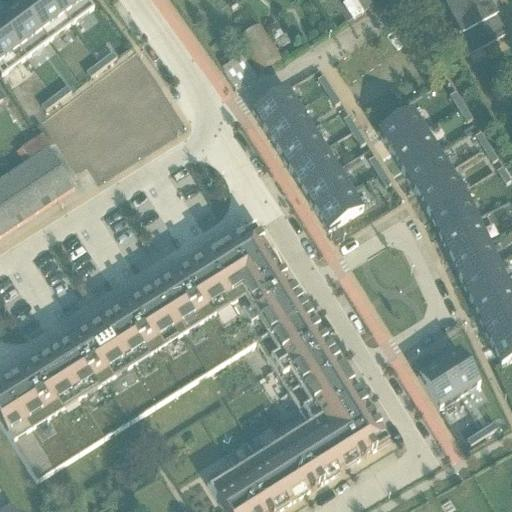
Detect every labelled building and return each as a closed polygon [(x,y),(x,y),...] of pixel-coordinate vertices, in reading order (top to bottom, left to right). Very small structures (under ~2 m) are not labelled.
[(92,0),(14,0),(0,11),(0,77),(4,83),(101,10),(92,0)] [(365,0),(351,0),(341,7),(351,22),(371,10),(365,0)] [(464,64),(505,40),(502,33),(496,16),(490,13),(484,0),(465,0),(443,12),(458,39),(452,42),(464,64)] [(273,25),(264,31),(278,53),(291,45),(285,36),(282,38),(273,25)] [(257,30),(237,42),(258,76),(279,63),(257,30)] [(240,60),(220,73),(235,95),(255,82),(240,60)] [(325,97),(330,94),(322,81),(317,84),(325,97)] [(330,94),(325,97),(334,111),(339,108),(330,94)] [(263,136),(297,115),(285,95),(250,117),(263,136)] [(297,115),(263,136),(276,157),(310,135),(297,115)] [(388,157),(423,135),(410,115),(376,137),(388,157)] [(350,138),(356,135),(347,121),(342,125),(350,138)] [(310,135),(276,157),(288,177),(323,155),(310,135)] [(356,135),(350,138),(359,152),(364,149),(356,135)] [(423,135),(388,157),(401,177),(436,155),(423,135)] [(323,155),(288,177),(301,197),(335,176),(323,155)] [(436,155),(401,177),(414,197),(448,176),(436,155)] [(0,187),(26,227),(71,197),(45,157),(0,186),(0,187)] [(376,179),(381,176),(373,162),(367,165),(376,179)] [(335,176),(301,197),(314,218),(348,196),(335,176)] [(381,176),(376,179),(384,193),(390,189),(381,176)] [(448,176),(414,197),(427,218),(461,196),(448,176)] [(0,243),(26,227),(0,187),(0,243)] [(348,196),(314,218),(327,238),(330,236),(361,216),(348,196)] [(461,196),(427,218),(430,224),(438,241),(475,223),(466,204),(461,196)] [(475,223),(438,241),(448,262),(493,241),(482,220),(475,223)] [(254,232),(0,396),(0,431),(37,488),(255,351),(307,431),(210,493),(223,511),(282,511),(388,442),(254,232)] [(493,241),(448,262),(459,284),(503,263),(493,241)] [(511,282),(503,263),(459,284),(469,306),(511,285),(511,282)] [(511,285),(469,306),(479,327),(511,311),(511,285)] [(511,311),(479,327),(489,349),(511,338),(511,311)] [(511,338),(489,349),(499,371),(511,364),(511,338)] [(436,369),(458,403),(478,390),(457,356),(436,369)] [(458,403),(436,369),(416,381),(437,416),(458,403)]
